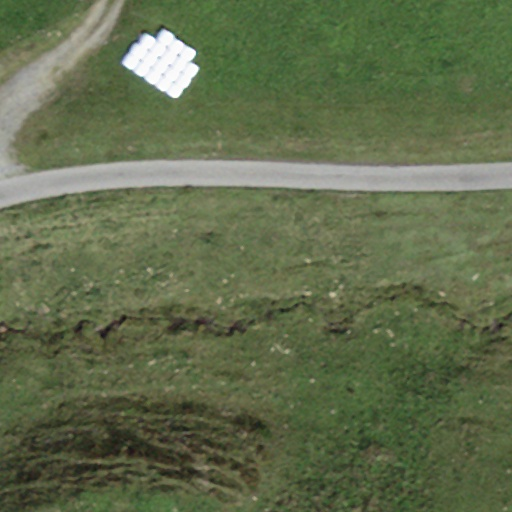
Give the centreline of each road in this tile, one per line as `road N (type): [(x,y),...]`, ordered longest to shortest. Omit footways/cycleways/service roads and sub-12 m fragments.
road 1 (unclassified): [(511,182),(162,173),(0,199)]
road 2 (track): [(30,193),(12,162),(14,120),(95,66),(133,0)]
